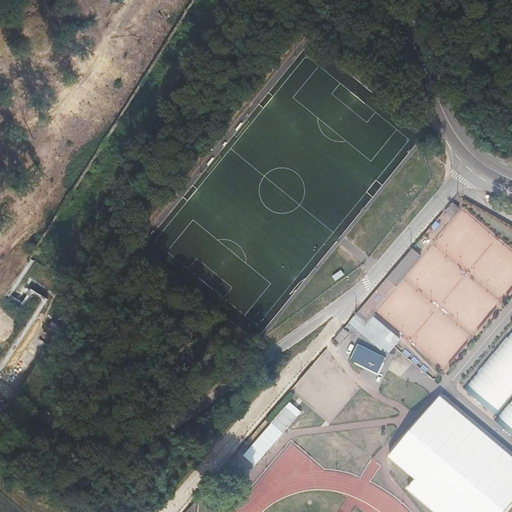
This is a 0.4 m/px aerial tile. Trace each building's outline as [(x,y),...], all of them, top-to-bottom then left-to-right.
[(453,217),(460,207),(451,200),(443,209),(453,217)] [(395,285),(419,257),(409,249),(386,276),(395,285)] [(0,368),(3,371),(44,306),(30,296),(25,306),(8,295),(28,261),(18,254),(0,282),(0,368)] [(45,407),(49,400),(40,395),(44,388),(41,387),(79,326),(85,301),(74,270),(69,272),(62,267),(55,279),(64,285),(68,292),(72,311),(70,318),(55,343),(22,394),(7,417),(0,413),(0,430),(10,437),(20,422),(31,429),(45,407)] [(363,322),(395,285),(386,276),(354,314),(363,322)] [(397,339),(371,319),(366,325),(363,322),(354,314),(347,322),(386,353),(397,339)] [(339,343),(348,331),(343,327),(333,338),(339,343)] [(511,332),(465,389),(496,415),(511,395),(511,332)] [(379,376),(387,359),(358,345),(350,361),(357,365),(364,368),(379,376)] [(511,430),(511,401),(498,419),(511,430)] [(281,434),(301,413),(289,403),(270,423),(281,434)] [(196,511),(198,503),(195,501),(185,511),(196,511)]
